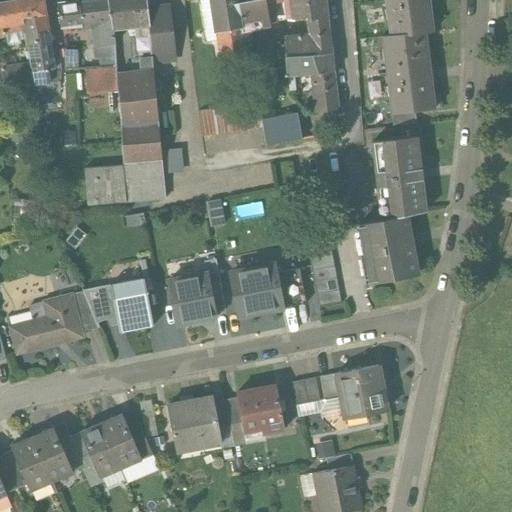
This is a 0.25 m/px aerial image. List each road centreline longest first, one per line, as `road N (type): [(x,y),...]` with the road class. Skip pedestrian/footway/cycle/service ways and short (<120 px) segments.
road 1 (residential): [(0,405),(442,317)]
road 2 (residential): [(442,317),(466,202),(479,0)]
road 3 (residential): [(337,0),(352,140),(179,179)]
road 4 (residential): [(399,511),(442,317)]
